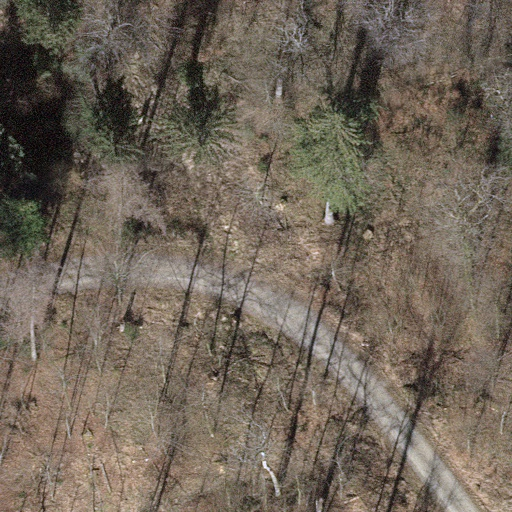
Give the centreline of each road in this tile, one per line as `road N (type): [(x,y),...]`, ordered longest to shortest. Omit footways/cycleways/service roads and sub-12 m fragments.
road 1 (track): [(458,511),(335,359),(217,281),(50,275),(0,295)]
road 2 (track): [(335,359),(106,0)]
